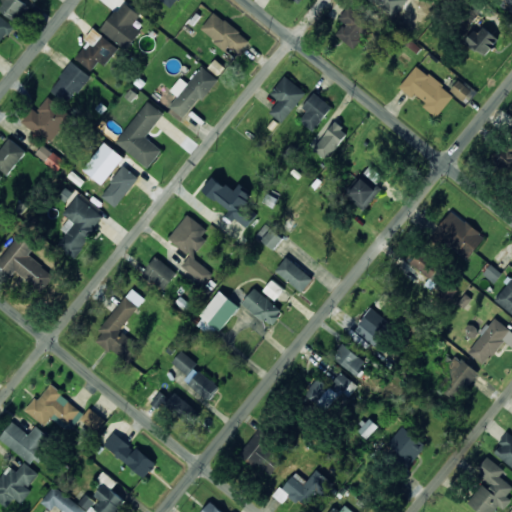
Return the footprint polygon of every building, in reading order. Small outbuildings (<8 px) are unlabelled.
[(0,0),(0,8),(17,23),(31,8),(22,0),(0,0)] [(511,0),(503,0),(506,3),(504,4),(511,13),(511,0)] [(140,31),(133,25),(141,15),(123,1),(101,30),(126,49),(140,31)] [(345,23),(336,34),(353,48),(372,25),(348,6),(338,18),(345,23)] [(463,21),(479,19),(478,7),(462,9),(463,21)] [(229,46),(240,54),(250,40),(214,12),(200,30),(226,50),(229,46)] [(0,45),(15,24),(0,13),(0,45)] [(485,57),(499,38),(480,24),(466,43),(485,57)] [(92,70),(99,61),(105,65),(119,48),(94,28),(85,39),(88,41),(76,58),(92,70)] [(91,76),(72,61),(50,89),(69,105),(91,76)] [(399,87),(414,98),(414,97),(438,115),(454,94),(416,65),(399,87)] [(181,77),(170,90),(178,96),(169,107),(185,119),(218,79),(202,66),(188,83),(181,77)] [(271,94),(279,100),(270,113),(283,123),(306,92),(285,76),(271,94)] [(450,92),(466,102),(474,90),(458,80),(450,92)] [(333,107),(314,92),(302,108),(307,112),(300,120),(313,131),(333,107)] [(72,116),(49,97),(37,111),(33,108),(22,121),(49,144),(72,116)] [(163,150),(146,137),(164,114),(148,101),(116,142),(149,168),(163,150)] [(327,160),(349,133),(335,122),(313,149),(327,160)] [(9,175),(26,150),(9,138),(0,150),(0,174),(3,171),(9,175)] [(64,161),(43,145),(36,154),(57,170),(64,161)] [(511,145),(503,146),(503,163),(511,162),(511,145)] [(101,195),(116,207),(139,178),(124,166),(101,195)] [(357,181),(345,194),(363,211),(383,189),(377,183),(383,177),(371,166),(357,181)] [(243,214),(252,195),(212,176),(203,193),(233,208),(228,217),(249,227),(253,219),(243,214)] [(75,258),(105,216),(76,196),(64,214),(69,218),(61,229),(66,232),(57,245),(75,258)] [(469,259),(486,236),(451,211),(434,233),(469,259)] [(213,273),(193,257),(206,239),(202,236),(207,229),(187,214),(168,239),(190,255),(181,267),(205,284),(213,273)] [(284,238),(265,223),(256,235),(274,250),(284,238)] [(28,255),(34,247),(19,235),(0,259),(0,265),(12,275),(15,272),(41,292),(54,275),(28,255)] [(410,265),(436,282),(445,268),(419,251),(410,265)] [(177,272),(156,256),(143,273),(165,289),(177,272)] [(314,279),(287,256),(276,270),(302,293),(314,279)] [(511,276),(494,300),(511,313),(511,276)] [(285,289),(272,279),(263,291),(276,300),(285,289)] [(99,330),(103,333),(97,340),(125,362),(138,346),(119,331),(145,298),(132,288),(99,330)] [(273,325),(284,308),(252,289),(242,306),(273,325)] [(240,306),(220,291),(200,316),(203,319),(198,325),(207,332),(211,327),(219,333),(240,306)] [(355,330),(375,345),(392,323),(371,308),(355,330)] [(468,352),(486,365),(503,340),(511,346),(511,330),(493,317),(468,352)] [(368,363),(343,343),(332,357),(357,376),(368,363)] [(220,387),(194,367),(198,363),(182,351),(172,363),(190,376),(185,382),(209,401),(220,387)] [(436,390),(454,403),(477,373),(449,352),(438,367),(449,374),(436,390)] [(324,411),(342,393),(353,382),(343,372),(329,387),(319,377),(304,393),(324,411)] [(85,412),(49,384),(27,411),(45,426),(52,417),(70,431),(85,412)] [(162,405),(190,424),(199,410),(174,393),(172,397),(160,390),(151,404),(159,409),(162,405)] [(106,419),(92,409),(81,423),(95,434),(106,419)] [(359,430),(367,438),(378,426),(370,418),(359,430)] [(0,437),(0,439),(33,465),(54,439),(36,425),(29,434),(13,421),(0,437)] [(426,446),(403,426),(389,442),(411,463),(426,446)] [(270,477),(283,460),(268,449),(276,440),(260,427),(240,453),(270,477)] [(156,463),(114,431),(103,445),(145,477),(156,463)] [(493,451),(511,466),(511,434),(509,432),(493,451)] [(467,502),(479,511),(493,511),(498,506),(504,510),(511,499),(507,496),(511,488),(511,485),(500,476),(504,470),(488,457),(476,472),(492,484),(488,489),(482,484),(467,502)] [(10,466),(0,478),(0,500),(7,506),(14,498),(21,503),(32,490),(28,487),(39,473),(25,462),(17,472),(10,466)] [(307,481),(295,471),(274,497),(283,503),(289,495),(305,507),(317,492),(324,497),(334,484),(317,469),(307,481)] [(85,511),(87,511),(54,485),(41,502),(53,511),(85,511)] [(202,511),(223,511),(209,502),(202,511)]
